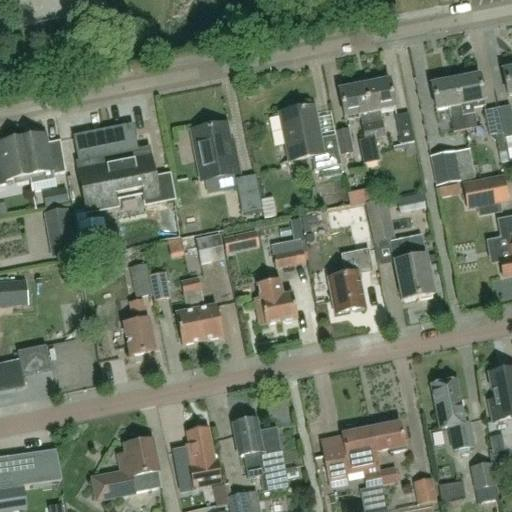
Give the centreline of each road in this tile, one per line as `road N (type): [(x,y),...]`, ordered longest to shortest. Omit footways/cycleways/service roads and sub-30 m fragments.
road 1 (residential): [(0,118),(511,11)]
road 2 (residential): [(0,426),(511,328)]
